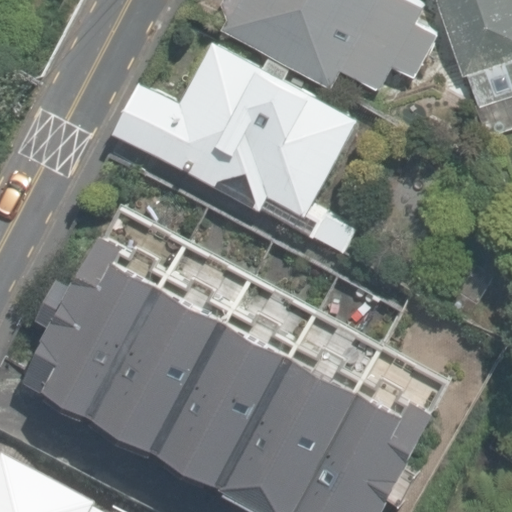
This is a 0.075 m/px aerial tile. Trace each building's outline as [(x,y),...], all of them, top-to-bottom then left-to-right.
[(222,0),(217,10),(335,84),(354,63),(383,81),(397,63),(419,75),(442,28),(429,4),(422,0),(222,0)] [(511,90),(511,0),(444,0),(476,102),(511,90)] [(370,115),(217,30),(188,87),(152,72),(127,126),(317,233),(370,115)] [(187,232),(121,198),(31,370),(97,404),(187,232)] [(254,267),(187,232),(97,404),(164,439),(254,267)] [(320,301),(254,267),(164,439),(229,473),(320,301)] [(384,334),(320,301),(229,473),(293,507),(384,334)] [(371,511),(448,368),(384,334),(293,507),(303,511),(371,511)] [(102,511),(6,458),(0,468),(0,511),(102,511)]
